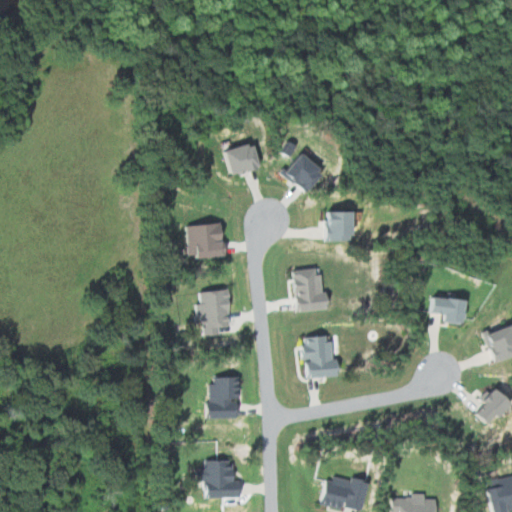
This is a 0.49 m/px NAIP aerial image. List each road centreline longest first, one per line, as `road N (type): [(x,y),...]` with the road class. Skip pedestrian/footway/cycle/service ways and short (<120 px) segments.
road 1 (residential): [(245,217),(262,511)]
road 2 (residential): [(422,368),(384,388),(257,417)]
